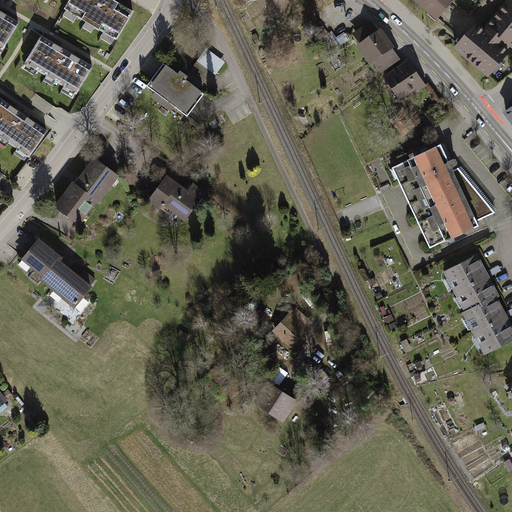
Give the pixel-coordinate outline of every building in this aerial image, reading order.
[(111,0),(70,0),(63,14),(75,20),(77,17),(87,23),(85,26),(93,31),(95,27),(104,33),(102,36),(115,43),(133,12),(111,0)] [(410,0),(435,22),(455,0),(410,0)] [(486,32),(475,23),(452,51),(489,81),(511,53),(511,2),(486,32)] [(0,11),(0,52),(1,54),(19,23),(0,11)] [(377,72),(396,59),(370,21),(351,34),(377,72)] [(68,53),(41,37),(23,68),(34,75),(36,71),(46,77),(44,81),(53,85),(55,82),(64,87),(62,91),(75,98),(93,67),(68,53)] [(207,49),(198,62),(212,73),(217,77),(227,64),(207,49)] [(397,102),(423,86),(407,59),(381,75),(397,102)] [(175,109),(187,118),(204,95),(199,91),(212,73),(198,62),(187,77),(180,72),(177,76),(164,65),(147,88),(155,94),(152,99),(172,114),(175,109)] [(25,116),(0,97),(0,137),(1,138),(0,139),(0,143),(6,148),(9,144),(18,150),(15,155),(26,162),(47,132),(25,116)] [(192,125),(188,121),(183,127),(187,130),(192,125)] [(440,143),(393,164),(431,247),(479,226),(475,219),(495,210),(459,166),(452,169),(440,143)] [(79,231),(118,180),(94,161),(73,188),(71,187),(53,211),(79,231)] [(185,178),(174,169),(146,206),(158,214),(161,210),(184,227),(206,197),(192,187),(187,194),(178,188),(185,178)] [(62,258),(39,239),(22,259),(41,274),(37,279),(80,315),(90,303),(82,297),(92,284),(86,279),(83,281),(59,261),(62,258)] [(498,294),(499,294),(489,273),(480,254),(444,272),(464,311),(498,294)] [(300,289),(293,276),(275,285),(281,298),(300,289)] [(464,311),(463,312),(485,354),(511,340),(511,321),(508,314),(498,294),(464,311)] [(289,348),(311,323),(293,306),(270,331),(289,348)] [(283,423),(296,402),(263,382),(250,403),(283,423)] [(483,423),(475,426),(477,431),(485,427),(483,423)]
